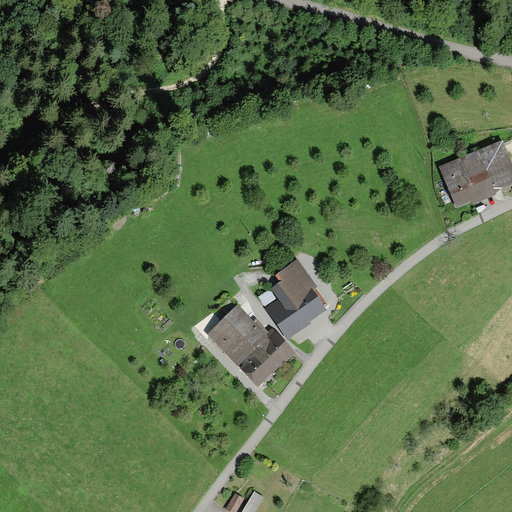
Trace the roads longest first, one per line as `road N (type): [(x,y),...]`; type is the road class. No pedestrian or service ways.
road 1 (residential): [(200,511),(370,296),(432,245),(511,204)]
road 2 (track): [(0,142),(97,101),(193,76),(216,52),(216,0)]
road 3 (unclassified): [(296,0),(511,61)]
road 4 (track): [(511,407),(398,511)]
